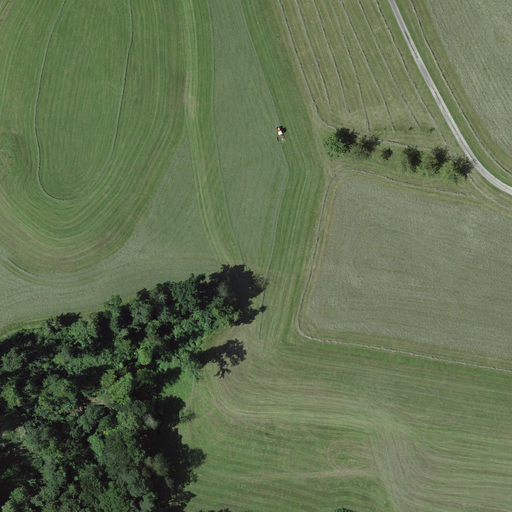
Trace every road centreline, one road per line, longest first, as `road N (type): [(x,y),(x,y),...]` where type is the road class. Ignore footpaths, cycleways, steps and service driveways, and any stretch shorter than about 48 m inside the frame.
road 1 (track): [(511,377),(279,337),(252,327),(221,275),(144,267),(98,278),(0,253)]
road 2 (track): [(393,0),(486,180),(511,190)]
